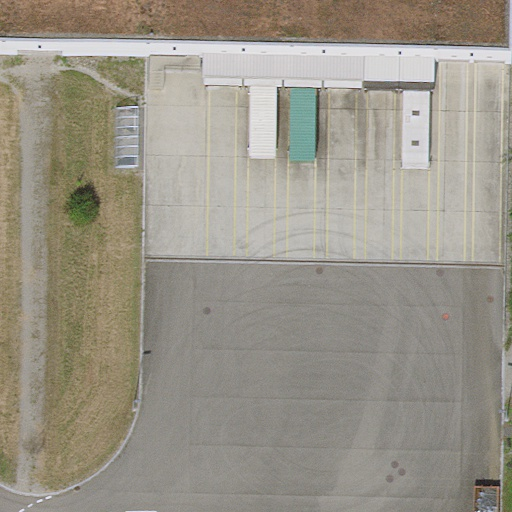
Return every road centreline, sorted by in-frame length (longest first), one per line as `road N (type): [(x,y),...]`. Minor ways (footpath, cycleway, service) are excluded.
road 1 (track): [(332,477),(505,362),(511,0)]
road 2 (unknown): [(148,511),(158,340)]
